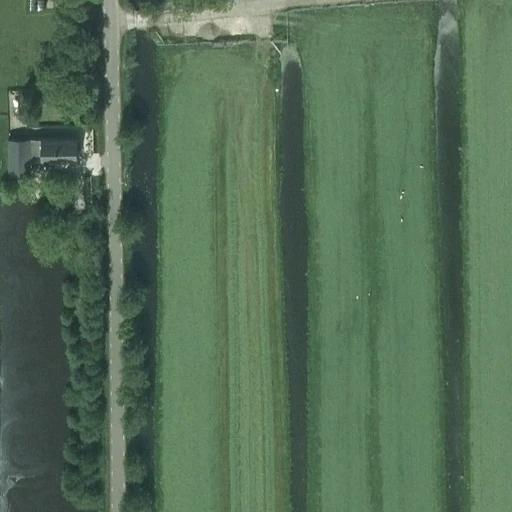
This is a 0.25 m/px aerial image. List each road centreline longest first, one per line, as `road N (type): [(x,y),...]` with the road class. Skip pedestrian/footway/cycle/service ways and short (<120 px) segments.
road 1 (unclassified): [(117,511),(107,0)]
road 2 (track): [(107,22),(313,0)]
